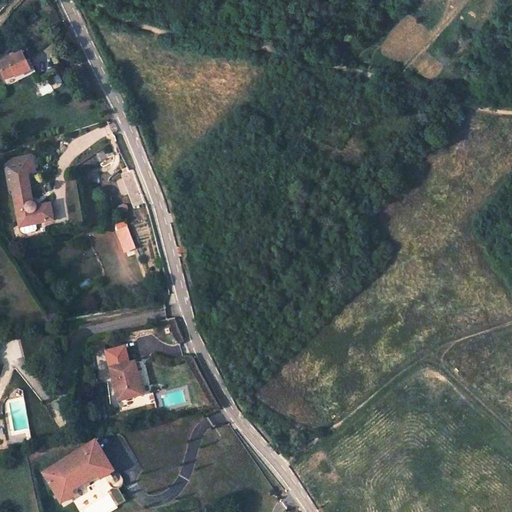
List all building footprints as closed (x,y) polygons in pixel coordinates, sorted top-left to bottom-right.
[(27,73),(19,55),(0,63),(0,78),(2,82),(12,78),(13,80),(27,73)] [(31,170),(27,155),(9,160),(7,161),(5,163),(3,168),(3,171),(8,191),(11,190),(21,227),(54,219),(50,201),(36,205),(35,203),(32,202),(24,172),(31,170)] [(133,170),(122,174),(135,209),(145,206),(133,170)] [(112,221),(114,228),(125,224),(122,217),(112,221)] [(125,224),(114,228),(124,252),(135,248),(125,224)] [(131,340),(124,342),(125,349),(133,348),(131,340)] [(108,368),(116,402),(142,396),(134,362),(108,368)] [(94,440),(40,472),(59,505),(74,496),(71,492),(97,477),(99,481),(114,472),(94,440)] [(33,443),(24,445),(26,455),(35,453),(33,443)] [(114,472),(99,481),(102,485),(116,477),(114,472)] [(74,496),(59,505),(62,509),(76,500),(74,496)]
